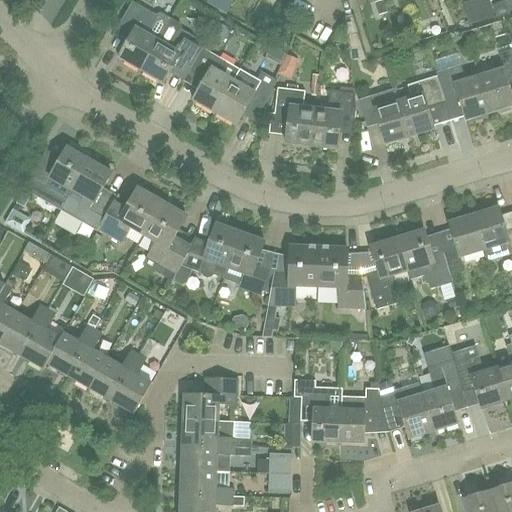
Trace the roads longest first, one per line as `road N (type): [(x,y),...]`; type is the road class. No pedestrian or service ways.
road 1 (residential): [(58,78),(260,194),(343,204),(511,160)]
road 2 (residential): [(114,511),(153,453),(156,398),(180,366),(288,365)]
road 3 (residential): [(382,511),(375,481),(511,441)]
road 4 (residential): [(0,450),(108,511)]
